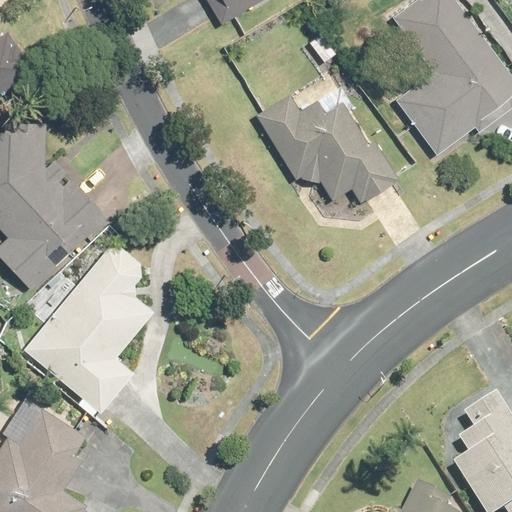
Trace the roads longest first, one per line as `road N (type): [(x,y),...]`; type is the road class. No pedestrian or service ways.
road 1 (residential): [(337,370),(257,280),(190,183),(98,0)]
road 2 (tertiary): [(337,370),(455,271),(511,238)]
road 3 (tertiary): [(254,511),(337,370)]
